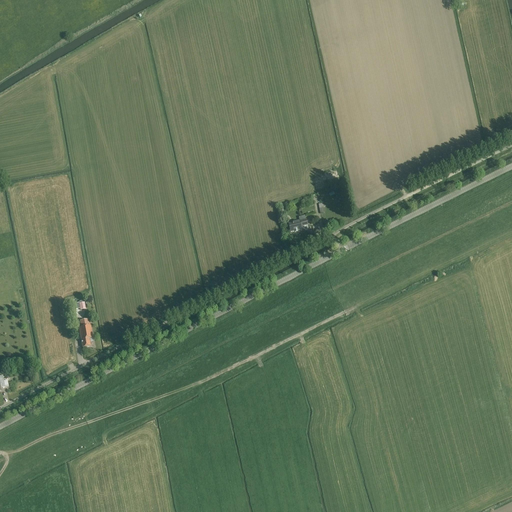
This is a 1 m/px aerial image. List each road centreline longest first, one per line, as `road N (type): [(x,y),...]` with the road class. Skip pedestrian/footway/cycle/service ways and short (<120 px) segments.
road 1 (unclassified): [(0,428),(344,250)]
road 2 (unclassified): [(0,409),(338,231)]
road 3 (unclassified): [(338,231),(511,147)]
road 4 (unclassified): [(344,250),(511,167)]
